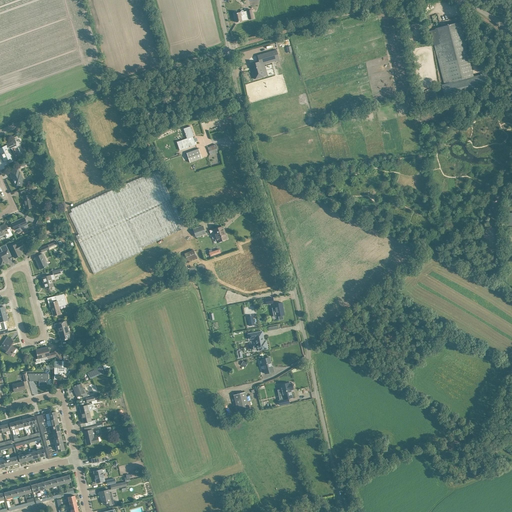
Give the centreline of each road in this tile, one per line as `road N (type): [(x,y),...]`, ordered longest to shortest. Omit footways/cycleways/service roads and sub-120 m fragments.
road 1 (unclassified): [(342,511),(293,285),(228,49)]
road 2 (unclassified): [(0,131),(110,85),(228,49)]
road 3 (residential): [(11,292),(6,275),(25,266),(44,338),(24,344),(13,300)]
road 4 (residential): [(0,409),(60,393),(76,459)]
